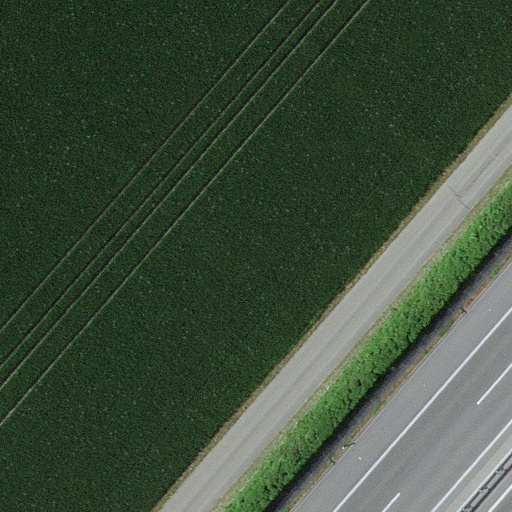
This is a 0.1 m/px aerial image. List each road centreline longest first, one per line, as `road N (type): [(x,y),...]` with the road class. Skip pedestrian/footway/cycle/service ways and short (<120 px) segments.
road 1 (track): [(185,511),(511,135)]
road 2 (motorway): [(511,364),(383,511)]
